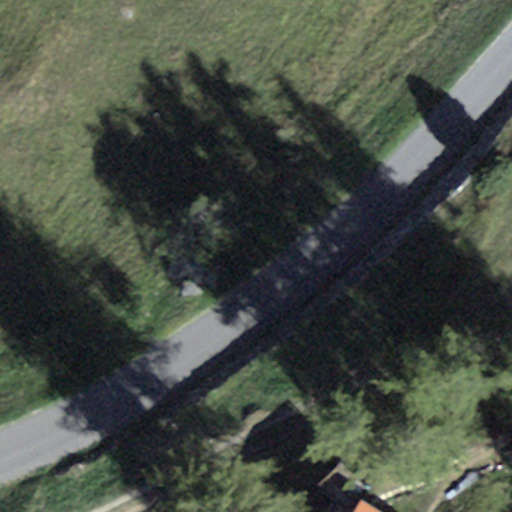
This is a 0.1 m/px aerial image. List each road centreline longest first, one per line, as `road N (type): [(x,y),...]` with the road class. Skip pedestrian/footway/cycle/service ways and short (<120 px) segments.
road 1 (unclassified): [(0,458),(108,407),(257,312),(376,211),(511,61)]
road 2 (track): [(511,347),(465,355),(251,442),(111,511)]
